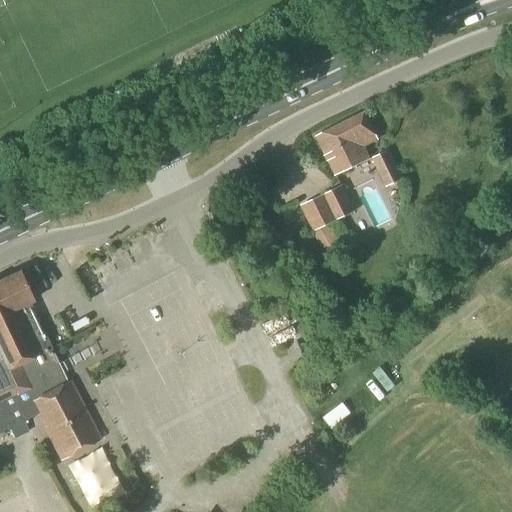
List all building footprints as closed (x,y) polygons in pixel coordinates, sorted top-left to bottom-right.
[(335,176),(370,159),(364,147),(377,140),(364,113),(316,137),(335,176)] [(387,188),(403,179),(389,149),(372,158),(387,188)] [(335,221),(355,212),(341,185),(322,195),(335,221)] [(501,186),(495,192),(503,201),(509,196),(501,186)] [(492,210),(484,201),(478,206),(486,216),(492,210)] [(32,301),(19,272),(0,280),(0,433),(9,429),(14,439),(28,432),(23,422),(37,415),(61,460),(100,439),(70,382),(67,384),(28,303),(32,301)] [(342,333),(334,340),(339,345),(347,339),(342,333)] [(342,404),(322,418),(331,430),(341,423),(339,421),(349,414),(342,404)]
